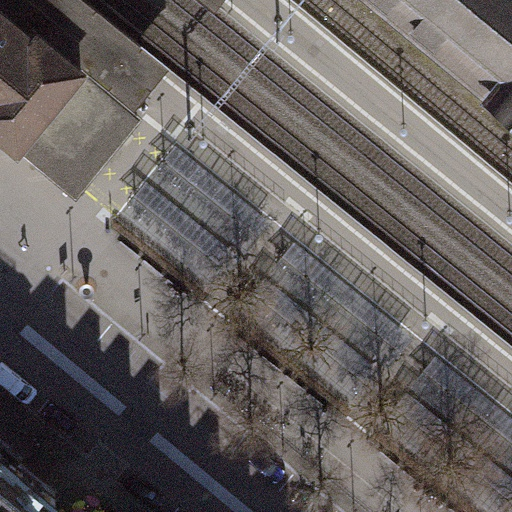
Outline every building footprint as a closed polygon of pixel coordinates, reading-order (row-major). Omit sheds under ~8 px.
[(172,68),(87,0),(0,0),(0,6),(37,37),(42,30),(96,73),(94,76),(136,112),(172,68)] [(511,0),(395,0),(511,96),(511,0)] [(79,199),(145,120),(136,112),(94,76),(96,73),(42,30),(37,37),(0,6),(0,141),(24,161),(28,155),(79,199)] [(275,224),(176,148),(124,215),(223,291),(275,224)] [(0,511),(58,511),(60,509),(0,461),(0,511)]
